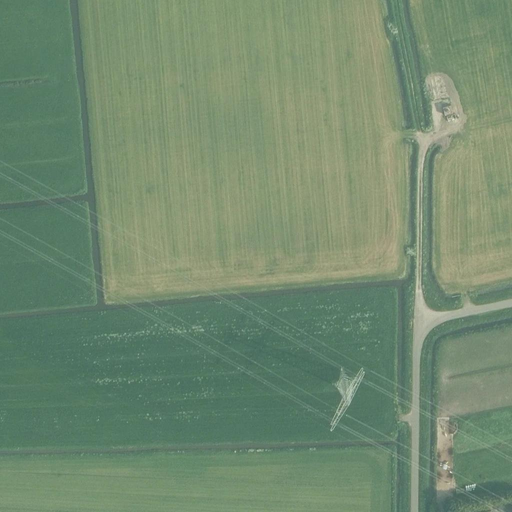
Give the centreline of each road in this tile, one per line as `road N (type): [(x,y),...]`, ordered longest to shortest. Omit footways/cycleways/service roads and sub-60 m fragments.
road 1 (unclassified): [(415,511),(416,348),(430,323)]
road 2 (unclassified): [(430,323),(419,307),(421,149)]
road 3 (track): [(421,149),(396,0)]
